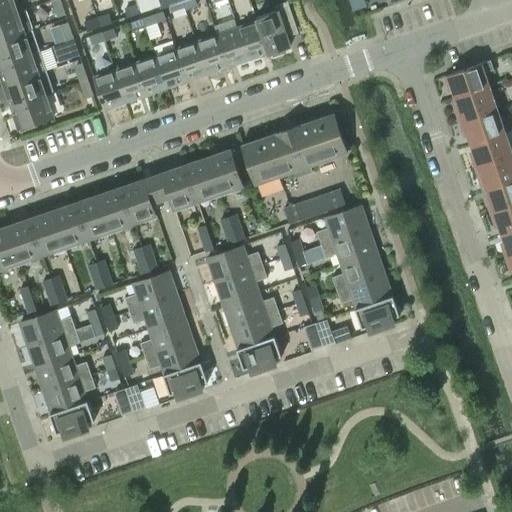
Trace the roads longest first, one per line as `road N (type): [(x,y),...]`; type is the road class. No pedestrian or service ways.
road 1 (residential): [(0,186),(401,48)]
road 2 (residential): [(37,466),(418,334)]
road 3 (residential): [(511,375),(401,48)]
